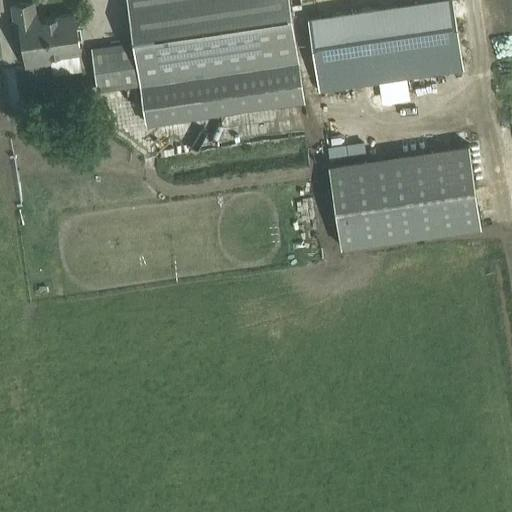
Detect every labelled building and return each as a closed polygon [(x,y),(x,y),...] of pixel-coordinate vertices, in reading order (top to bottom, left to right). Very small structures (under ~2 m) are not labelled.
[(146,123),(304,99),(289,0),(127,0),(134,43),(92,49),(98,90),(140,83),(146,123)] [(420,0),(308,17),(319,90),(463,69),(453,0),(420,0)] [(50,55),(79,51),(74,15),(35,21),(33,3),(12,6),(16,38),(21,37),(26,67),(51,63),(50,55)] [(290,120),(290,110),(274,110),(274,120),(290,120)] [(329,165),(341,246),(481,225),(469,144),(329,165)]
